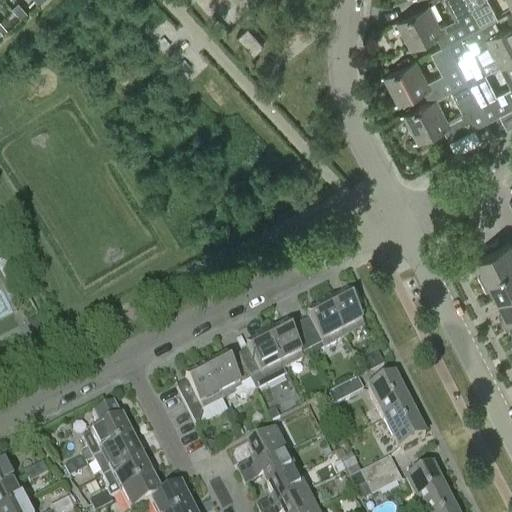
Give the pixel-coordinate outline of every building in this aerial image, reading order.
[(467,0),(445,0),(456,20),(442,28),(429,6),(397,22),(412,49),(437,37),(443,47),(443,48),(449,44),(482,27),(467,0)] [(511,0),(467,0),(482,27),(488,24),(488,25),(499,18),(489,0),(508,0),(511,6),(511,0)] [(488,24),(482,27),(449,44),(468,82),(486,73),(486,74),(501,66),(500,66),(511,59),(511,24),(493,35),(488,25),(488,24)] [(247,27),(236,36),(253,55),(263,45),(247,27)] [(443,48),(443,47),(432,53),(443,75),(428,82),(416,61),(385,76),(400,105),(424,92),(430,102),(430,103),(436,99),(436,100),(452,91),(468,82),(449,44),(443,48)] [(497,95),(486,74),(486,73),(468,82),(489,121),(511,109),(511,59),(500,66),(501,66),(511,88),(497,95)] [(430,103),(430,102),(405,116),(419,143),(444,130),(449,141),(489,121),(468,82),(452,91),(463,112),(448,121),(436,100),(436,99),(430,103)] [(482,283),(511,267),(511,245),(511,242),(478,259),(485,272),(478,276),(482,283)] [(511,267),(482,283),(486,291),(493,287),(499,299),(511,292),(511,267)] [(511,292),(499,299),(505,310),(498,314),(502,322),(511,316),(511,292)] [(325,303),(344,339),(364,328),(348,297),(335,303),(333,298),(325,303)] [(344,339),(325,303),(317,307),(319,311),(308,317),(310,320),(299,326),(316,358),(321,355),(319,353),(325,350),(324,349),(344,339)] [(511,316),(502,322),(506,330),(511,326),(511,316)] [(316,358),(299,326),(288,332),(287,329),(275,335),(272,330),(264,334),(284,370),(304,360),(301,356),(310,351),(314,359),(316,358)] [(248,352),(238,358),(250,382),(261,377),(263,381),(284,370),(264,334),(256,338),(259,343),(247,349),(248,352)] [(376,354),(356,364),(363,378),(383,368),(376,354)] [(250,382),(238,358),(227,363),(225,360),(214,366),(212,361),(203,365),(223,402),(235,396),(239,399),(245,399),(256,394),(249,383),(250,382)] [(223,402),(203,365),(195,370),(198,374),(186,380),(188,384),(177,390),(197,428),(201,426),(204,414),(203,413),(223,402)] [(273,395),(289,387),(285,378),(269,385),(273,395)] [(383,423),(410,408),(395,379),(368,393),(383,423)] [(357,381),(327,396),(333,408),(363,393),(357,381)] [(101,456),(133,439),(123,420),(122,420),(114,406),(93,417),(100,431),(82,441),(87,453),(80,456),(81,460),(73,464),(78,474),(87,469),(85,465),(90,462),(92,461),(101,456)] [(410,408),(383,423),(399,453),(426,438),(410,408)] [(241,479),(286,456),(276,436),(274,437),(269,429),(252,438),(257,446),(249,450),(254,461),(237,470),(241,479)] [(101,480),(111,475),(125,468),(143,459),(133,439),(101,456),(92,461),(101,480)] [(354,492),(394,472),(389,460),(359,475),(356,469),(357,468),(350,456),(343,459),(339,452),(335,454),(354,492)] [(286,456),(241,479),(246,488),(263,479),(268,489),(296,474),(286,456)] [(111,475),(101,480),(107,492),(105,494),(106,496),(99,499),(104,510),(113,505),(110,500),(121,495),(153,478),(143,459),(125,468),(111,475)] [(34,469),(39,479),(48,475),(42,464),(34,469)] [(78,474),(73,464),(64,469),(69,478),(78,474)] [(0,492),(13,486),(3,466),(0,467),(0,492)] [(39,479),(34,469),(24,474),(29,485),(39,479)] [(420,511),(423,511),(448,500),(432,470),(405,483),(420,511)] [(394,472),(354,492),(360,504),(400,483),(394,472)] [(296,474),(268,489),(274,499),(256,508),(258,511),(270,511),(306,494),(296,474)] [(163,498),(163,497),(153,478),(121,495),(129,511),(137,511),(151,505),(150,505),(163,498)] [(13,486),(0,492),(0,511),(8,511),(23,505),(13,486)] [(182,487),(163,497),(163,498),(150,505),(151,505),(154,511),(183,511),(192,507),(182,487)] [(315,511),(306,494),(270,511),(315,511)] [(59,504),(62,511),(70,511),(76,509),(71,498),(59,504)] [(99,511),(104,510),(99,499),(88,505),(91,511),(99,511)] [(454,511),(448,500),(423,511),(454,511)]
